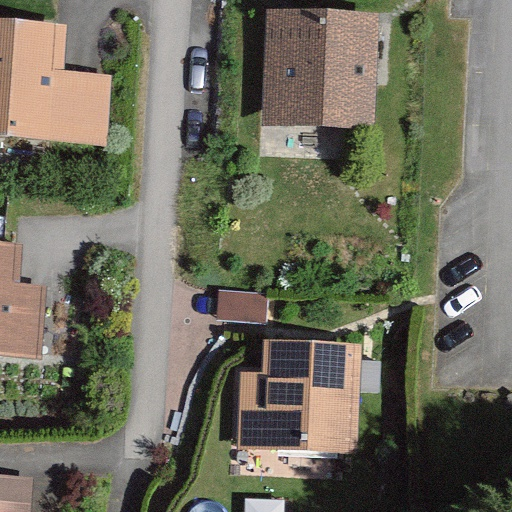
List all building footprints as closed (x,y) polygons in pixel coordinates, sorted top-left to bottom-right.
[(383,11),(266,4),(259,129),(376,136),(383,11)] [(65,25),(0,20),(0,139),(105,146),(110,76),(62,72),(65,25)] [(15,236),(0,236),(0,373),(55,374),(55,290),(14,289),(15,236)] [(361,360),(219,351),(212,466),(354,475),(361,360)] [(48,511),(52,456),(0,452),(0,511),(48,511)]
